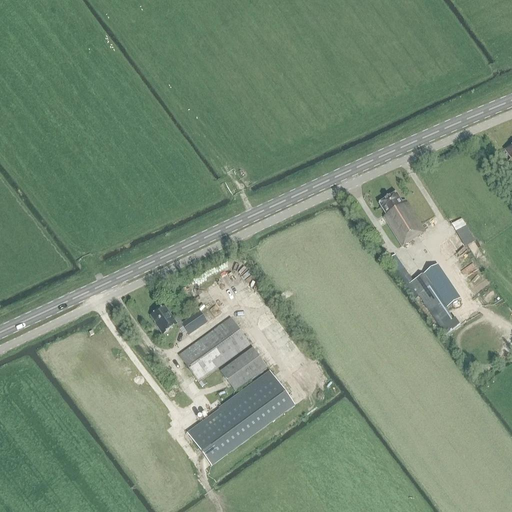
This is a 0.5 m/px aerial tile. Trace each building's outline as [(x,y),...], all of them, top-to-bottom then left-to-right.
[(401,203),(396,194),(379,205),(386,216),(383,218),(401,248),(425,233),(405,201),(401,203)] [(450,225),(463,247),(474,241),(461,218),(450,225)] [(469,245),(477,257),(483,253),(474,241),(469,245)] [(465,253),(455,262),(459,267),(469,257),(465,253)] [(389,262),(397,274),(396,274),(405,287),(415,301),(420,298),(440,329),(454,320),(446,308),(460,299),(438,266),(424,275),(424,274),(411,283),(411,280),(395,257),(389,262)] [(172,321),(163,308),(150,318),(157,328),(156,329),(161,336),(175,326),(179,331),(182,328),(180,325),(181,325),(177,318),(172,321)] [(180,325),(182,328),(188,336),(206,324),(198,313),(181,325),(180,325)] [(198,383),(249,346),(230,319),(178,357),(198,383)] [(454,320),(440,329),(446,337),(460,327),(455,320),(454,320)] [(235,392),(266,369),(252,350),(220,373),(235,392)] [(270,374),(187,434),(211,467),(294,406),(270,374)]
